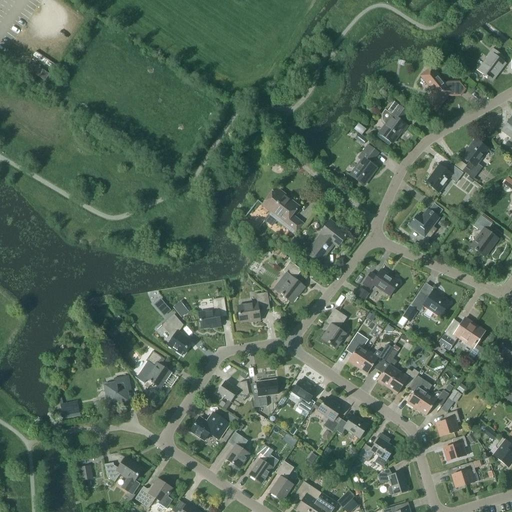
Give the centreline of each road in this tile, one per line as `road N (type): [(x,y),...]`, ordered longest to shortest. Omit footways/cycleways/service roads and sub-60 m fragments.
road 1 (residential): [(262,511),(164,445),(208,367),(236,349),(289,344)]
road 2 (residential): [(438,511),(411,429),(289,344)]
road 3 (residential): [(511,92),(417,149),(377,221)]
road 4 (residential): [(289,344),(378,237)]
road 5 (residential): [(378,237),(503,294)]
